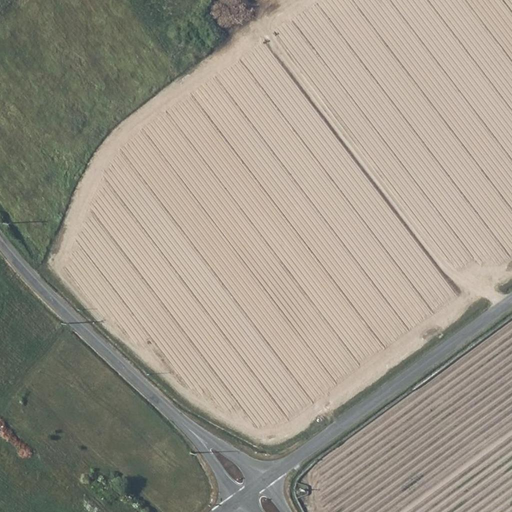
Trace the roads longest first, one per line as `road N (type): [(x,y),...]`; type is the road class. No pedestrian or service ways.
road 1 (tertiary): [(267,480),(511,301)]
road 2 (tertiary): [(0,238),(33,280),(180,420)]
